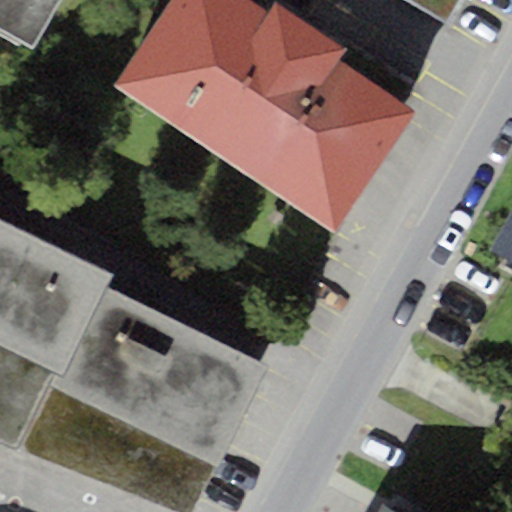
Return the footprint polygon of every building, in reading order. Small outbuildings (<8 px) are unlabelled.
[(57,0),(0,0),(0,26),(32,44),(38,34),(57,0)] [(349,50),(273,0),(268,0),(264,7),(253,0),(166,0),(115,78),(335,225),(413,107),(342,60),(349,50)] [(410,0),(445,20),(457,0),(410,0)] [(511,218),(496,248),(511,256),(511,218)] [(110,276),(0,221),(0,345),(53,372),(61,375),(105,287),(110,276)] [(264,365),(105,287),(61,375),(53,372),(49,382),(215,463),(264,365)]
